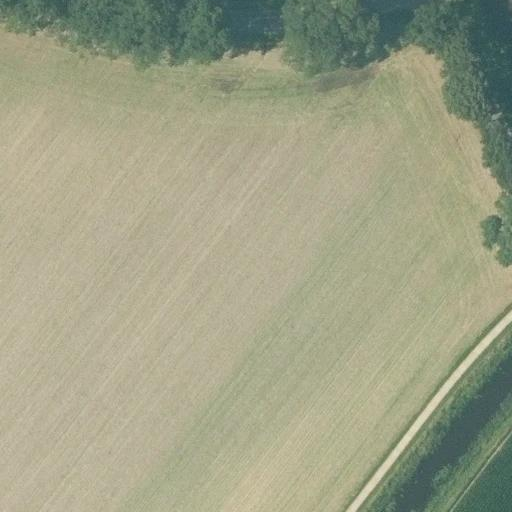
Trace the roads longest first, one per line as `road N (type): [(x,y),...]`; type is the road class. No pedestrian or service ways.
road 1 (tertiary): [(378,0),(253,26),(171,23),(72,0)]
road 2 (unclassified): [(511,161),(433,0)]
